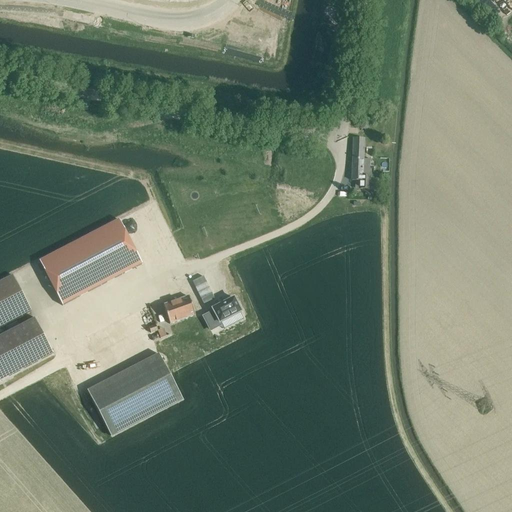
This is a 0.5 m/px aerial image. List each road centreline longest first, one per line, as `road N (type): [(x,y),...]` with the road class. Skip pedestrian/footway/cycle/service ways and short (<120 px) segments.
road 1 (unclassified): [(0,79),(310,137),(337,125)]
road 2 (unclassified): [(189,268),(314,215),(335,178),(337,125)]
road 3 (unclassified): [(230,0),(202,18),(174,23),(65,0)]
road 4 (unclassified): [(337,125),(363,0)]
